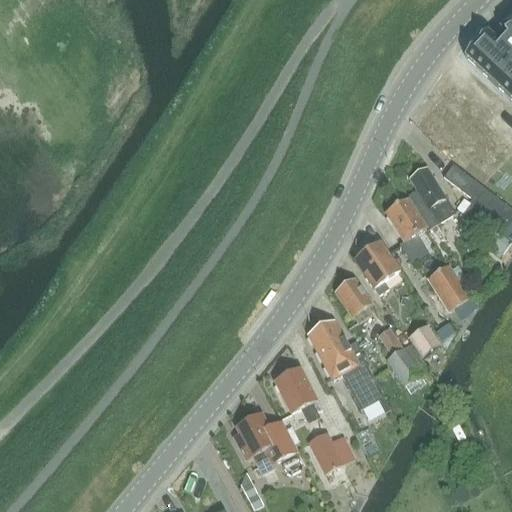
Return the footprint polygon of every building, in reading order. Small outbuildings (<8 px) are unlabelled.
[(486,32),(459,52),(511,103),(511,10),(498,25),(502,30),(501,31),(508,40),(500,46),(486,32)] [(444,180),(473,201),(460,218),(471,226),(484,209),(487,212),(480,222),(501,237),(511,222),(511,211),(453,167),(444,180)] [(429,232),(455,217),(427,172),(412,182),(418,193),(406,199),(407,202),(409,201),(429,232)] [(419,238),(427,233),(407,202),(386,216),(406,247),(407,246),(415,258),(427,251),(419,238)] [(370,253),(354,264),(374,292),(379,299),(389,292),(384,285),(400,274),(381,246),(377,249),(372,249),(370,253)] [(450,316),(470,303),(449,269),(429,281),(450,316)] [(367,311),(372,307),(355,283),(335,296),(352,321),(354,320),(359,327),(372,318),(367,311)] [(361,413),(384,401),(365,366),(356,346),(348,350),(335,325),(308,338),(334,387),(338,385),(336,381),(342,378),(361,413)] [(411,347),(422,363),(438,352),(441,350),(427,330),(409,342),(412,346),(411,347)] [(430,375),(422,363),(411,347),(403,352),(389,333),(379,339),(393,359),(386,364),(405,390),(412,400),(426,388),(422,380),(430,375)] [(309,426),(319,421),(312,407),(317,404),(300,372),(275,385),(292,417),(301,412),(309,426)] [(383,402),(377,405),(384,418),(390,414),(383,402)] [(282,426),(269,432),(262,418),(237,431),(242,439),(236,442),(235,440),(234,441),(246,463),(252,460),(262,478),(274,471),(277,464),(283,461),(297,454),(282,426)] [(457,430),(446,436),(456,456),(467,451),(457,430)] [(327,437),(308,446),(325,478),(344,468),(342,466),(352,462),(343,444),(333,449),(327,437)] [(246,475),(240,487),(252,511),(255,511),(263,508),(246,475)]
